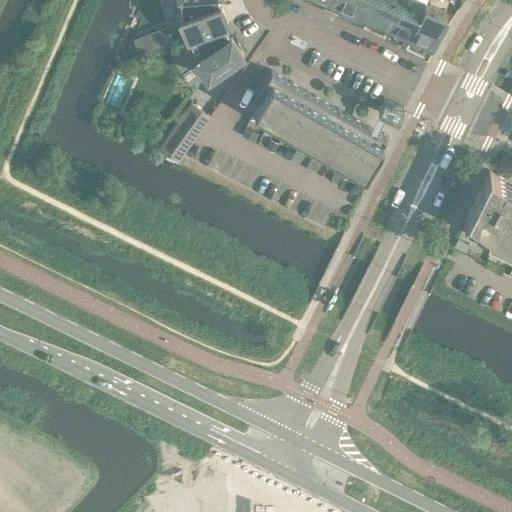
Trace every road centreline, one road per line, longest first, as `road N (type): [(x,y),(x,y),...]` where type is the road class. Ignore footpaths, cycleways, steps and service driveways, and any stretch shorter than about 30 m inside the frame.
road 1 (tertiary): [(285,434),(0,294)]
road 2 (tertiary): [(0,337),(279,472)]
road 3 (residential): [(428,89),(256,0)]
road 4 (tertiary): [(440,511),(309,446)]
road 5 (unclassified): [(403,224),(471,110)]
road 6 (unclassified): [(455,102),(403,224)]
road 7 (unclassified): [(309,446),(330,408),(351,328)]
road 8 (unclassified): [(351,328),(285,434)]
